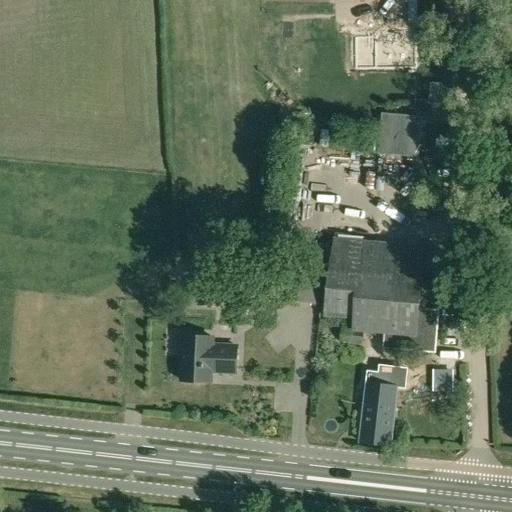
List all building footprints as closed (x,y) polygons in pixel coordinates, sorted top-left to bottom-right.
[(366,22),(366,54),(387,54),(387,22),(366,22)] [(441,103),(443,83),(431,83),(430,102),(441,103)] [(419,158),(423,118),(383,114),(379,154),(419,158)] [(392,238),(413,238),(412,200),(393,200),(393,199),(392,199),(392,200),(384,200),(382,200),(382,179),(357,180),(358,200),(352,200),(353,236),(392,236),(392,238)] [(321,304),(325,272),(294,268),(290,301),(321,304)] [(219,306),(220,281),(192,280),(189,305),(219,306)] [(358,329),(418,335),(422,290),(343,283),(341,302),(360,303),(358,329)] [(429,350),(437,351),(444,316),(436,315),(429,350)] [(184,336),(182,380),(212,381),(212,371),(236,371),(237,346),(213,345),(213,337),(184,336)] [(391,446),(400,364),(378,362),(374,403),(366,402),(361,442),(391,446)]
